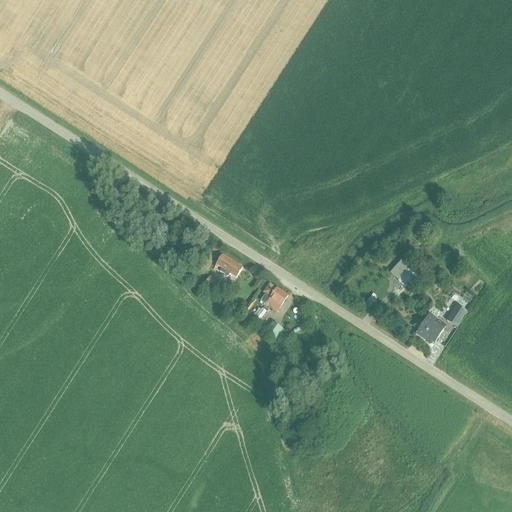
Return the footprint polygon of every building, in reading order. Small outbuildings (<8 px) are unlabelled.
[(237,278),(243,268),(223,255),(215,267),(217,268),(219,266),(223,269),(221,272),(228,277),(230,274),(237,278)] [(412,267),(398,281),(406,289),(419,274),(412,267)] [(212,293),(219,284),(210,277),(203,286),(212,293)] [(266,292),(266,294),(261,302),(267,305),(278,313),(288,296),(276,288),(276,289),(271,285),(268,286),(266,292)] [(368,293),(360,304),(366,309),(375,298),(368,293)] [(250,303),(243,312),(247,314),(253,305),(250,303)] [(457,305),(447,321),(458,328),(468,312),(457,305)] [(261,309),(251,323),(256,326),(266,312),(261,309)] [(443,331),(446,326),(436,320),(428,315),(423,323),(420,321),(418,321),(415,322),(414,324),(414,326),(416,328),(419,330),(416,334),(424,339),(425,336),(435,343),(443,331)] [(272,322),(266,332),(276,339),(283,329),(272,322)]
